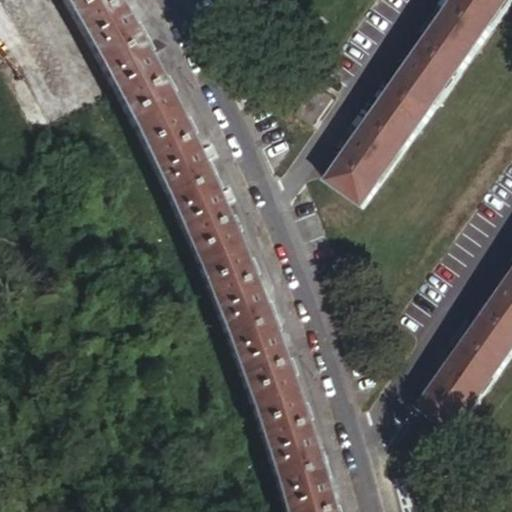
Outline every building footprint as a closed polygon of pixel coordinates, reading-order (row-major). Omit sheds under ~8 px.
[(65,0),(71,9),(86,0),(65,0)] [(110,74),(146,53),(115,0),(86,0),(71,9),(110,74)] [(227,0),(245,13),(254,0),(227,0)] [(455,0),(322,188),(356,212),(507,0),(455,0)] [(145,140),(183,121),(146,53),(110,74),(145,140)] [(290,120),(306,131),(324,104),(309,94),(290,120)] [(181,207),(218,189),(183,121),(145,140),(181,207)] [(209,277),(248,260),(218,189),(181,207),(209,277)] [(276,333),(248,260),(209,277),(237,348),(276,333)] [(511,293),(426,416),(462,441),(511,369),(511,293)] [(264,419),(303,404),(276,333),(237,348),(264,419)] [(288,490),(328,476),(303,404),(264,419),(288,490)] [(339,511),(328,476),(288,490),(295,511),(339,511)]
